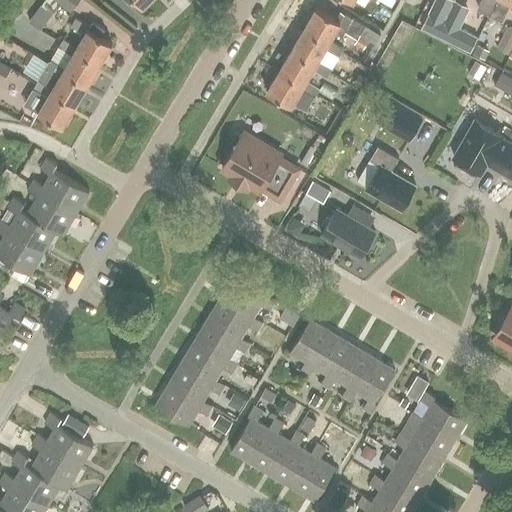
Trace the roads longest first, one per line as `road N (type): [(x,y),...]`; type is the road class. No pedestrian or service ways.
road 1 (residential): [(511,392),(148,171)]
road 2 (residential): [(268,511),(29,367)]
road 3 (residential): [(29,367),(148,171)]
road 4 (residential): [(148,171),(251,0)]
